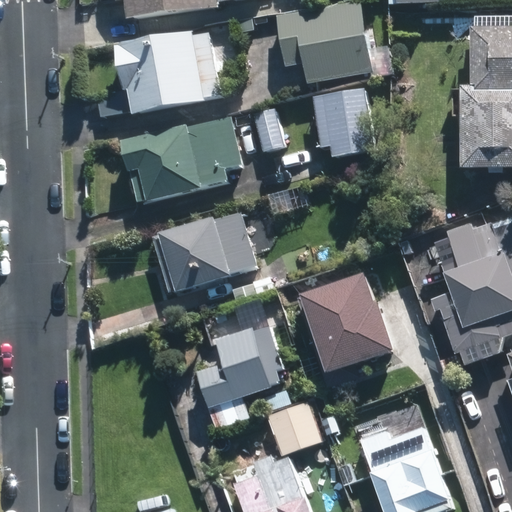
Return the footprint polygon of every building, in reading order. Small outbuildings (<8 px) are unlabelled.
[(121,0),(121,1),(131,0),(132,0),(135,18),(223,5),(222,0),(121,0)] [(363,0),(281,15),(290,66),(309,62),(313,82),(376,71),(363,0)] [(511,23),(476,25),(477,84),(466,84),(468,167),(511,166),(511,23)] [(198,34),(197,30),(122,45),(130,88),(99,94),(103,116),(136,110),(132,89),(134,89),(140,113),(211,99),(210,95),(226,93),(214,31),(198,34)] [(379,149),(370,87),(318,95),(326,147),(337,145),(339,156),(379,149)] [(288,145),(278,108),(257,114),(267,151),(288,145)] [(248,164),(236,116),(193,127),(193,124),(128,140),(135,170),(146,167),(155,200),(208,188),(208,186),(234,179),(231,168),(248,164)] [(262,265),(245,211),(220,219),(219,216),(165,232),(183,292),(237,276),(235,273),(262,265)] [(462,353),(511,334),(511,220),(479,233),(475,221),(451,230),(464,267),(451,272),(457,291),(438,298),(442,310),(446,309),(462,353)] [(404,242),(410,261),(448,247),(441,229),(404,242)] [(319,263),(310,238),(278,250),(287,274),(319,263)] [(328,240),(314,245),(320,262),(334,257),(328,240)] [(365,282),(300,303),(326,382),(397,359),(380,308),(375,310),(365,282)] [(229,363),(203,371),(221,428),(254,417),(247,395),(277,386),(258,326),(221,338),(229,363)] [(467,371),(459,348),(441,355),(449,377),(467,371)] [(289,390),(265,397),(270,411),(293,402),(289,390)] [(286,454),(327,439),(313,400),(273,415),(286,454)] [(436,451),(428,426),(394,438),(391,430),(366,438),(378,471),(376,472),(390,511),(422,511),(422,510),(455,498),(438,450),(436,451)] [(239,483),(249,511),(316,511),(310,495),(308,496),(293,456),(280,461),(277,454),(258,461),(263,474),(239,483)]
